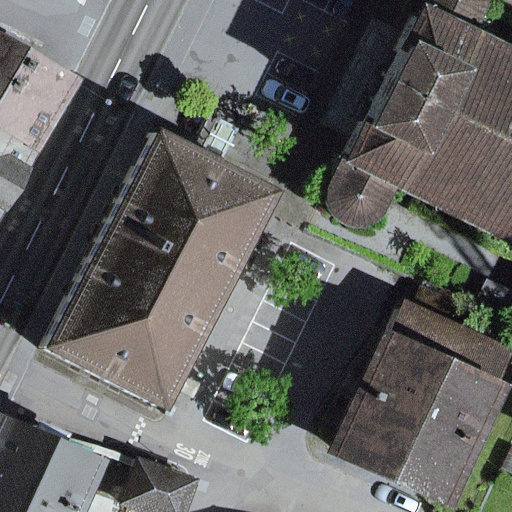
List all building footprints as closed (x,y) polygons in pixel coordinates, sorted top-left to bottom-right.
[(418,0),(328,183),(325,203),(330,214),(339,221),(361,222),(374,212),(387,185),(511,246),(511,62),(460,37),(474,10),(475,0),(418,0)] [(0,134),(25,149),(63,83),(0,45),(0,134)] [(197,159),(215,168),(234,130),(216,121),(197,159)] [(0,191),(25,149),(0,134),(0,191)] [(148,134),(38,348),(154,408),(264,193),(215,168),(197,159),(148,134)] [(432,495),(498,357),(394,310),(346,413),(331,405),(323,424),(338,431),(330,448),(432,495)] [(66,511),(87,465),(0,427),(0,511),(66,511)] [(135,462),(119,503),(144,511),(178,511),(190,482),(135,462)]
